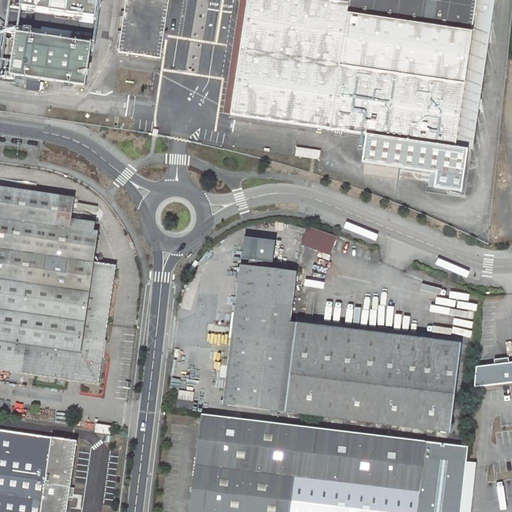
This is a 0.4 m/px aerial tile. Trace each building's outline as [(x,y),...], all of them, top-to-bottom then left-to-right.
[(20,0),(20,6),(96,17),(98,0),(20,0)] [(126,0),(118,53),(157,58),(165,0),(126,0)] [(455,147),(477,0),(247,0),(231,115),(367,135),(362,163),(437,173),(435,188),(462,192),(468,150),(455,147)] [(473,150),(495,0),(477,0),(455,147),(468,150),(473,150)] [(85,86),(92,43),(16,32),(12,60),(0,57),(0,81),(15,84),(16,76),(28,78),(26,90),(39,92),(41,80),(85,86)] [(298,148),(296,156),(319,160),(320,151),(298,148)] [(0,279),(90,293),(85,320),(107,323),(116,265),(100,263),(100,261),(98,256),(95,255),(99,232),(94,231),(96,223),(72,220),(74,198),(0,187),(0,279)] [(307,228),(301,244),(331,255),(337,238),(307,228)] [(249,263),(279,263),(279,240),(249,240),(249,263)] [(297,272),(244,266),(226,405),(279,412),(290,323),(297,272)] [(90,293),(0,279),(0,370),(98,385),(107,323),(85,320),(90,293)] [(290,323),(279,412),(285,412),(297,324),(290,323)] [(297,324),(285,412),(450,433),(461,345),(297,324)] [(501,388),(511,386),(511,376),(499,379),(501,388)] [(180,391),(178,400),(193,402),(194,393),(180,391)] [(193,402),(178,400),(177,408),(192,410),(193,402)] [(202,415),(189,511),(417,511),(426,442),(202,415)] [(97,425),(96,432),(111,434),(112,427),(97,425)] [(0,429),(0,511),(66,511),(77,441),(0,429)] [(458,511),(465,447),(426,442),(417,511),(458,511)]
